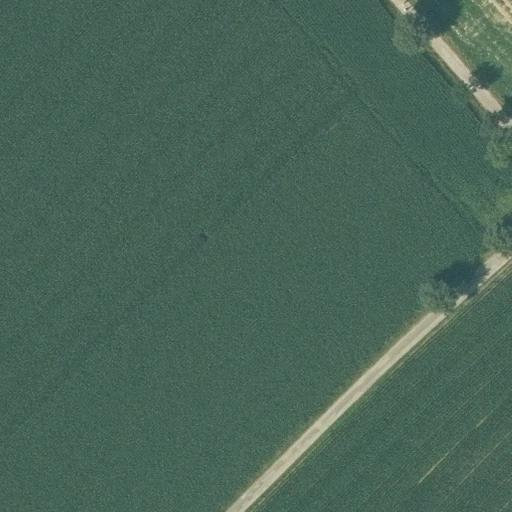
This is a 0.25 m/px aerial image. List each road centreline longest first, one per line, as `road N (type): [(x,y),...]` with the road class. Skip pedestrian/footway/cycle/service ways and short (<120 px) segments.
road 1 (unclassified): [(511,239),(241,511)]
road 2 (track): [(511,129),(396,0)]
